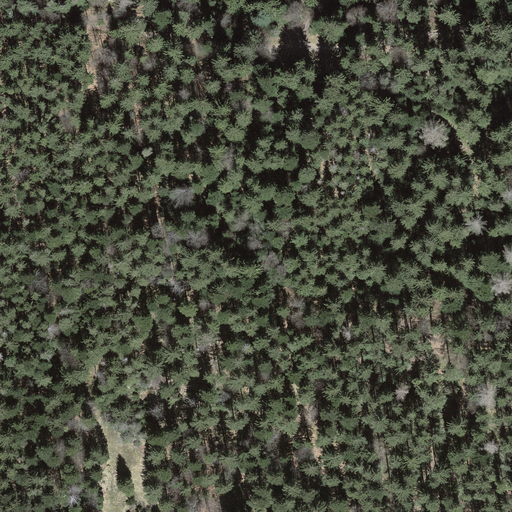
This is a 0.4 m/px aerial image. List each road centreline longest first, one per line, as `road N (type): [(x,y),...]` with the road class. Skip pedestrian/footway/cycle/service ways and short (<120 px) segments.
road 1 (track): [(298,46),(346,78),(443,120),(511,183)]
road 2 (track): [(511,325),(462,304),(410,314),(275,293)]
